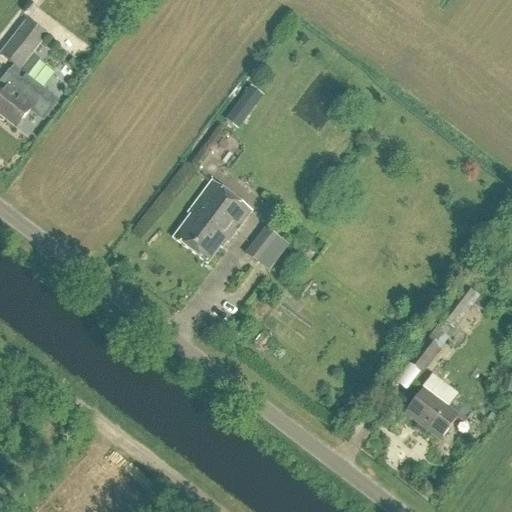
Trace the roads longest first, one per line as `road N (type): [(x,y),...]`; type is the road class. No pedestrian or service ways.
road 1 (tertiary): [(400,511),(0,208)]
road 2 (track): [(0,349),(214,511)]
